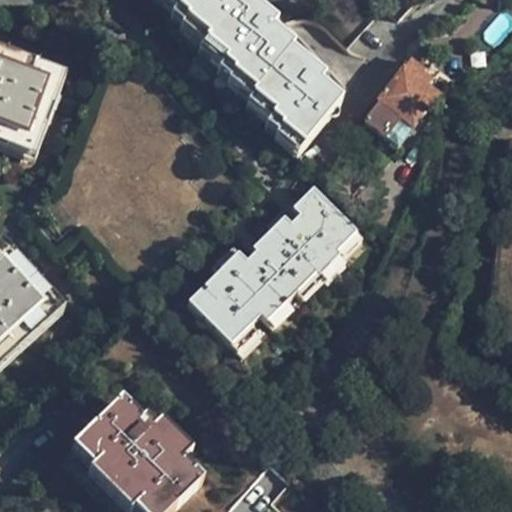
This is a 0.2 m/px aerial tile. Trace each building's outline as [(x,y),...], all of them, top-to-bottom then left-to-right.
[(164,14),(147,0),(135,0),(134,2),(159,21),(163,16),(164,14)] [(277,141),(294,154),(298,144),(323,121),(326,123),(338,108),(312,89),(315,83),(280,56),(282,53),(259,34),(263,28),(228,2),(229,0),(147,0),(164,14),(163,16),(176,27),(197,43),(193,48),(217,65),(215,69),(230,80),(227,84),(250,101),(246,106),(269,124),(263,130),(277,141)] [(176,27),(163,16),(159,21),(157,24),(170,34),(176,27)] [(197,43),(176,27),(170,34),(168,37),(189,53),(193,48),(197,43)] [(217,65),(193,48),(189,53),(187,55),(211,73),(215,69),(217,65)] [(406,65),(358,124),(381,143),(397,122),(409,133),(436,100),(424,90),(428,86),(417,78),(419,75),(406,65)] [(230,80),(215,69),(211,73),(207,78),(222,89),(227,84),(230,80)] [(52,95),(0,74),(0,161),(21,170),(52,95)] [(250,101),(227,84),(222,89),(219,92),(242,111),(246,106),(250,101)] [(269,124),(246,106),(242,111),(238,115),(261,133),(263,130),(269,124)] [(298,144),(294,154),(315,138),(326,123),(323,121),(298,144)] [(397,122),(381,143),(393,153),(409,133),(397,122)] [(277,141),(263,130),(261,133),(259,136),(272,146),(277,141)] [(315,138),(294,154),(300,159),(315,138)] [(270,149),(286,160),(294,154),(277,141),(272,146),(270,149)] [(294,154),(286,160),(292,165),(294,166),(300,159),(294,154)] [(336,270),(357,248),(311,204),(291,226),(284,219),(275,228),(283,236),(272,247),(251,270),(253,273),(242,284),(231,274),(212,294),(182,325),(192,335),(225,365),(245,344),(255,334),(262,340),(281,319),(290,309),(312,286),(319,291),(322,295),(341,275),(336,270)] [(283,236),(275,228),(264,240),(272,247),(283,236)] [(364,254),(357,248),(336,270),(341,275),(343,277),(364,254)] [(0,364),(57,311),(3,254),(0,256),(0,364)] [(212,294),(231,274),(226,269),(207,289),(212,294)] [(341,275),(322,295),(331,303),(350,283),(343,277),(341,275)] [(312,286),(290,309),(296,315),(319,291),(312,286)] [(281,319),(262,340),(268,346),(287,325),(281,319)] [(245,344),(225,365),(232,372),(253,351),(245,344)] [(185,454),(154,424),(145,415),(141,419),(121,399),(77,445),(97,467),(132,503),(135,500),(146,511),(166,511),(201,478),(181,458),(185,454)] [(160,417),(154,424),(185,454),(191,448),(160,417)] [(97,467),(77,445),(72,449),(93,470),(97,467)] [(132,503),(97,467),(93,470),(90,474),(125,510),(130,505),(132,503)] [(146,511),(135,500),(132,503),(130,505),(136,511),(146,511)]
